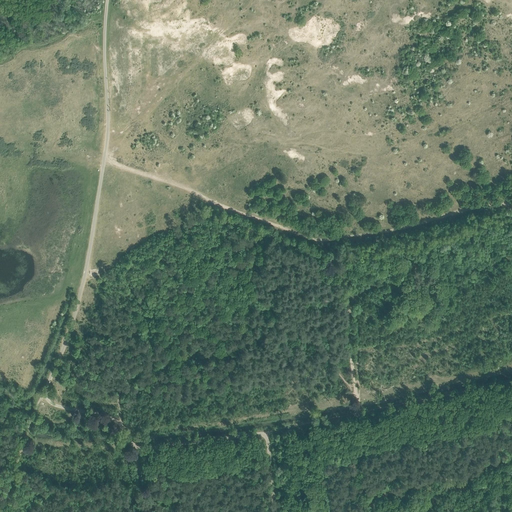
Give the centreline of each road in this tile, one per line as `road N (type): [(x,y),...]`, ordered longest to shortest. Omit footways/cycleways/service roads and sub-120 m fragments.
road 1 (unknown): [(0,398),(21,424),(28,413),(62,422),(77,404),(118,402),(146,385),(187,395),(334,371),(347,386),(361,387)]
road 2 (unknown): [(361,387),(353,295),(454,250),(511,239)]
road 3 (unknown): [(361,387),(363,401),(338,435),(286,452),(295,511)]
